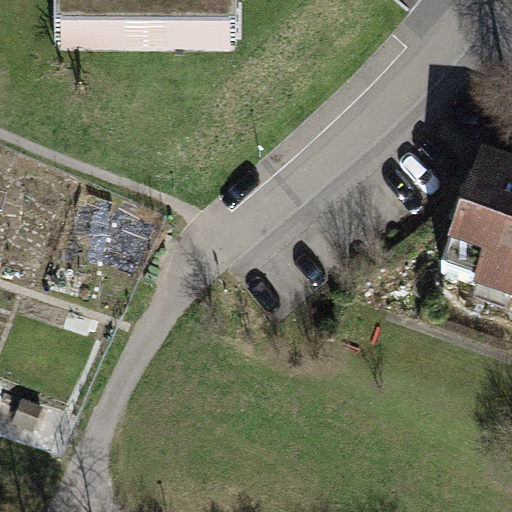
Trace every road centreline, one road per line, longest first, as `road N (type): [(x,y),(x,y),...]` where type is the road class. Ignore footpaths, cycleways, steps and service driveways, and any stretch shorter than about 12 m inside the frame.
road 1 (residential): [(468,0),(381,96),(225,233)]
road 2 (track): [(75,511),(120,390),(166,309),(225,233)]
